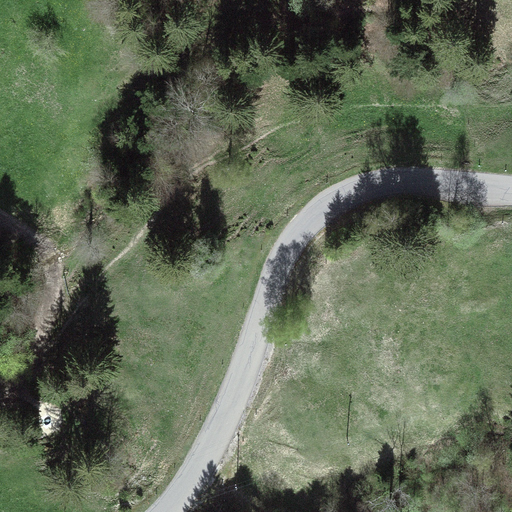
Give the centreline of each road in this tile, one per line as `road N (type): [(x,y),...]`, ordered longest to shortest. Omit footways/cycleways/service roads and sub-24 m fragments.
road 1 (tertiary): [(511,188),(397,181),(347,194),(307,223),(277,269),(213,442),(164,511)]
road 2 (track): [(28,356),(55,293),(56,262),(0,212)]
